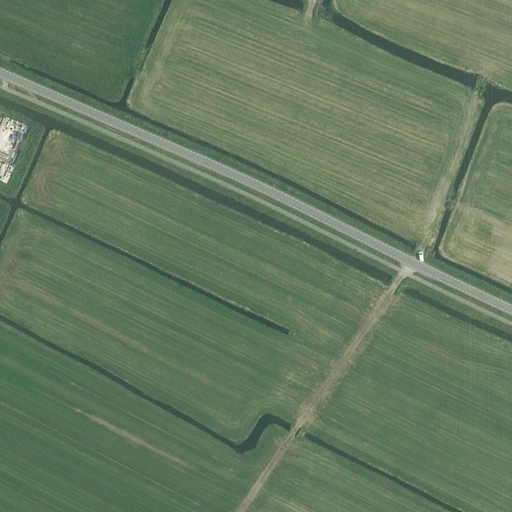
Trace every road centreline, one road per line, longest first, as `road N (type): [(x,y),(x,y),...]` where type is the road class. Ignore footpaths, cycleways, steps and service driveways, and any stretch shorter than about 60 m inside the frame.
road 1 (tertiary): [(511,309),(0,73)]
road 2 (track): [(239,511),(404,272)]
